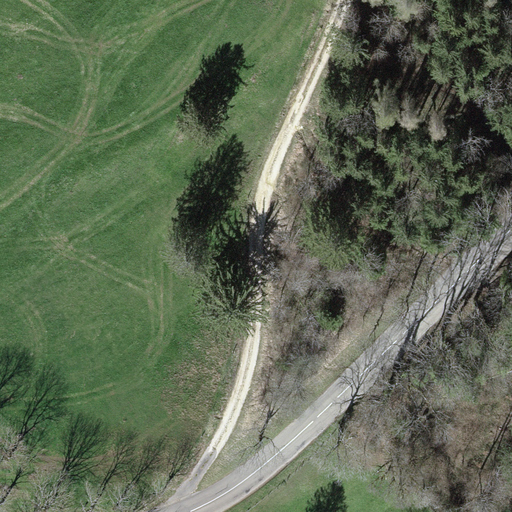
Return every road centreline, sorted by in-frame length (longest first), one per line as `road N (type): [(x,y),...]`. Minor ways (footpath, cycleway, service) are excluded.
road 1 (track): [(343,0),(260,204),(254,322),(238,396),(177,511)]
road 2 (secondary): [(511,228),(266,461),(187,511)]
